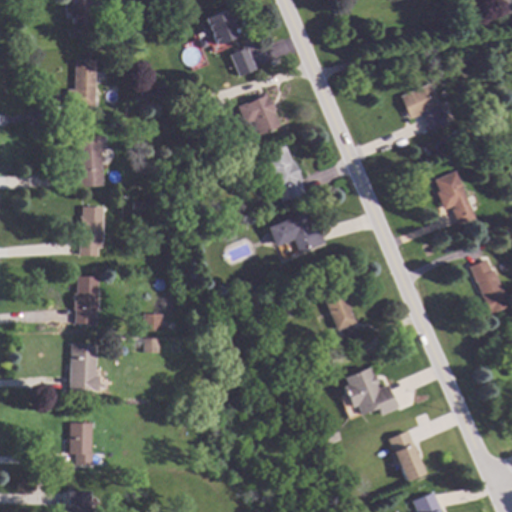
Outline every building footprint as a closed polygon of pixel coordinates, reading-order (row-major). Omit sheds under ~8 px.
[(88,0),(91,30),(69,32),(66,0),(88,0)] [(511,0),(511,16),(496,19),(492,0),(511,0)] [(226,13),(230,11),(233,19),(229,20),(235,35),(212,44),(208,35),(203,37),(199,27),(204,25),(201,17),(224,8),(226,13)] [(253,68),(235,75),(226,54),(244,46),(253,68)] [(92,90),(97,90),(97,105),(91,105),(91,108),(63,107),(64,89),(71,89),(71,59),(93,59),(92,90)] [(166,93),(153,96),(149,83),(163,80),(166,93)] [(436,104),(437,103),(446,123),(427,131),(419,112),(405,119),(400,108),(403,107),(397,95),(426,82),(436,104)] [(199,99),(192,101),(190,95),(197,93),(199,99)] [(275,126),(254,134),(248,120),(240,123),(233,106),(263,94),(275,126)] [(118,121),(114,127),(107,123),(110,117),(118,121)] [(103,149),(98,149),(100,184),(75,186),(73,137),(103,135),(103,149)] [(288,160),(289,160),(298,179),(296,180),(301,193),(278,202),(272,188),(274,187),(260,154),(281,145),(288,160)] [(475,221),(457,229),(449,208),(451,207),(450,204),(440,208),(433,192),(436,190),(431,179),(453,170),(475,221)] [(141,200),(141,209),(129,209),(130,200),(141,200)] [(100,206),(98,247),(95,247),(94,255),(75,254),(76,236),(77,236),(78,206),(100,206)] [(305,222),(312,220),(320,243),(294,252),(289,239),(271,246),(264,227),(301,213),(305,222)] [(487,268),(492,266),(495,274),(493,275),(505,305),(485,313),(466,265),(483,259),(487,268)] [(94,323),(71,322),(71,309),(69,309),(70,292),(73,292),(73,276),(94,276),(94,323)] [(359,342),(344,349),(336,329),(333,330),(319,296),(338,289),(359,342)] [(159,330),(140,330),(140,313),(160,313),(159,330)] [(156,338),(155,351),(140,351),(140,337),(156,338)] [(94,343),(92,390),(65,389),(67,342),(94,343)] [(320,363),(304,370),(296,351),(312,345),(320,363)] [(369,374),(371,373),(375,383),(373,383),(375,388),(383,384),(393,407),(376,414),(373,407),(357,414),(353,405),(348,407),(339,386),(344,384),(341,377),(366,367),(369,374)] [(88,464),(71,464),(72,453),(64,453),(64,421),(89,421),(88,464)] [(337,439),(325,443),(320,431),(332,426),(337,439)] [(410,445),(408,446),(420,472),(402,481),(393,462),(391,463),(386,452),(389,451),(383,438),(403,429),(410,445)] [(87,491),(86,511),(63,511),(65,490),(87,491)] [(437,511),(412,511),(408,500),(429,491),(437,511)]
